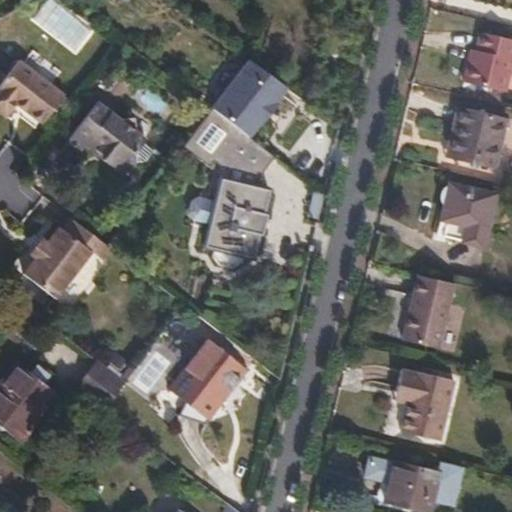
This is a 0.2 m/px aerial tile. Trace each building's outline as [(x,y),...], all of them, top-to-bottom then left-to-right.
[(327,20),(316,73),(339,77),(349,23),(327,20)] [(475,61),(469,60),(465,82),(506,91),(511,64),(511,39),(481,32),(477,51),(475,61)] [(471,50),(469,60),(475,61),(477,51),(471,50)] [(245,57),(209,105),(245,134),(256,121),(258,122),(275,100),(272,99),(283,85),(245,57)] [(0,112),(5,117),(15,103),(39,121),(61,93),(18,60),(0,83),(0,112)] [(135,149),(141,140),(143,137),(132,130),(130,114),(115,116),(93,101),(65,138),(80,149),(86,142),(102,155),(100,158),(116,171),(125,170),(134,159),(133,151),(135,149)] [(253,179),(272,153),(245,134),(209,105),(180,144),(205,163),(210,158),(223,168),(221,175),(217,175),(211,195),(209,196),(202,219),(205,220),(199,243),(210,244),(208,251),(214,262),(226,266),(236,259),(238,252),(248,254),(254,232),(257,232),(263,210),(259,209),(265,186),(252,183),(253,179)] [(508,118),(457,106),(444,158),(496,169),(508,118)] [(151,149),(141,140),(135,149),(145,156),(151,149)] [(465,225),(461,240),(482,245),(494,194),(450,184),(441,219),(465,225)] [(100,261),(109,248),(105,244),(67,216),(43,241),(40,240),(29,255),(31,256),(20,272),(51,296),(86,251),(100,261)] [(437,234),(461,240),(465,225),(441,219),(437,234)] [(456,281),(420,273),(404,339),(439,348),(456,281)] [(207,336),(168,387),(207,418),(246,367),(207,336)] [(74,388),(89,400),(102,409),(123,382),(94,360),(74,388)] [(0,383),(0,425),(20,441),(56,396),(40,384),(48,374),(36,365),(28,374),(15,364),(0,383)] [(455,379),(402,368),(395,400),(407,404),(401,431),(441,440),(455,379)] [(442,460),(439,472),(372,457),(370,458),(366,474),(368,477),(390,482),(386,501),(431,511),(434,501),(455,505),(464,466),(442,460)] [(239,511),(226,502),(224,511),(239,511)]
